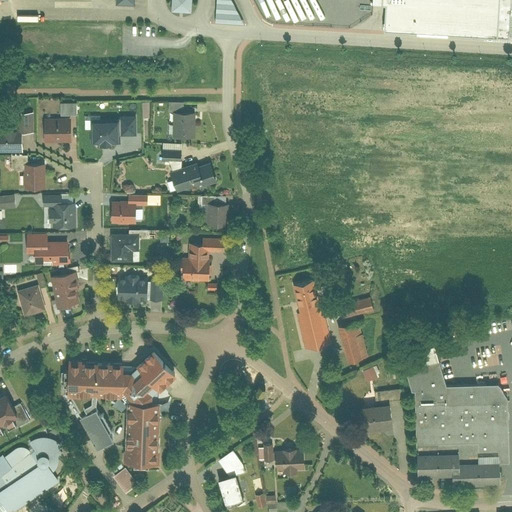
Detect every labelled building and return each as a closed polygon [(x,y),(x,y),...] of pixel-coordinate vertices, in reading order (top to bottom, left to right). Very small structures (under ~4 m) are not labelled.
[(191,0),(170,0),(170,9),(191,10),(191,0)] [(382,0),(385,0),(383,28),(509,36),(511,0),(382,0)] [(183,100),(168,99),(168,112),(173,112),(172,134),(194,135),(195,109),(183,108),(183,100)] [(60,119),(45,120),(45,139),(70,139),(70,124),(77,124),(77,100),(59,100),(60,119)] [(14,126),(0,125),(0,149),(22,149),(22,129),(32,129),(32,110),(14,110),(14,126)] [(118,116),(91,116),(91,141),(119,141),(119,133),(137,133),(136,113),(118,113),(118,116)] [(163,146),(161,147),(161,159),(169,160),(169,166),(179,166),(181,165),(181,141),(163,141),(163,146)] [(27,152),(11,152),(11,169),(24,169),(24,185),(44,185),(44,160),(27,161),(27,152)] [(179,166),(171,169),(177,188),(195,182),(196,186),(216,179),(212,165),(200,169),(197,160),(181,165),(179,166)] [(49,204),(49,224),(74,223),(74,198),(60,198),(60,191),(42,192),(42,204),(49,204)] [(127,200),(110,200),(110,220),(135,220),(135,202),(148,202),(148,192),(127,192),(127,200)] [(201,202),(207,202),(206,221),(228,222),(228,199),(214,199),(214,194),(201,193),(201,202)] [(128,231),(110,231),(111,258),(131,257),(131,248),(139,248),(139,236),(147,236),(147,227),(128,227),(128,231)] [(34,252),(34,262),(58,262),(58,260),(69,260),(69,251),(67,251),(67,238),(47,238),(47,231),(25,231),(26,252),(34,252)] [(181,278),(208,278),(208,249),(223,249),(223,235),(202,235),(202,240),(188,240),(188,254),(181,254),(181,278)] [(73,266),(49,271),(56,305),(78,300),(74,283),(77,282),(73,266)] [(35,272),(38,282),(39,286),(46,284),(42,270),(35,272)] [(151,274),(116,274),(116,299),(149,299),(149,297),(161,297),(161,279),(151,279),(151,274)] [(291,283),(304,346),(329,341),(316,278),(291,283)] [(38,282),(17,288),(24,313),(45,307),(39,286),(38,282)] [(338,303),(341,316),(375,308),(371,295),(338,303)] [(338,325),(347,362),(368,357),(358,319),(338,325)] [(400,349),(405,367),(438,358),(433,340),(410,346),(400,349)] [(122,358),(68,356),(66,391),(91,392),(96,392),(119,393),(126,402),(124,463),(157,463),(159,396),(148,395),(176,371),(151,345),(132,363),(122,362),(122,358)] [(445,381),(438,358),(405,367),(411,387),(414,387),(415,446),(458,446),(458,456),(498,455),(498,459),(508,459),(506,394),(497,380),(445,381)] [(361,370),(366,382),(378,377),(372,365),(361,370)] [(389,399),(402,397),(401,386),(378,389),(380,400),(389,399)] [(0,430),(17,422),(17,423),(29,417),(20,400),(14,402),(9,392),(0,396),(0,430)] [(96,392),(91,392),(90,398),(83,402),(86,407),(79,411),(96,444),(112,435),(94,402),(96,401),(96,392)] [(380,400),(360,402),(362,427),(391,425),(389,399),(380,400)] [(0,511),(6,511),(58,479),(52,469),(53,467),(57,463),(58,459),(58,454),(62,454),(62,449),(61,443),(58,438),(52,435),(45,434),(39,434),(33,436),(28,439),(34,446),(11,462),(2,451),(0,452),(0,511)] [(273,443),(263,444),(264,458),(275,457),(273,443)] [(458,446),(415,446),(416,470),(451,469),(451,479),(499,478),(498,459),(498,455),(458,456),(458,446)] [(232,447),(218,456),(227,469),(228,471),(235,470),(236,472),(244,469),(242,460),(232,447)] [(285,454),(278,454),(278,469),(286,469),(286,473),(300,473),(300,468),(306,468),(306,456),(298,456),(298,449),(285,449),(285,454)] [(127,466),(114,474),(127,493),(139,485),(127,466)] [(228,471),(217,474),(225,499),(242,495),(236,472),(235,470),(228,471)] [(262,492),(255,494),(259,507),(265,506),(262,492)]
